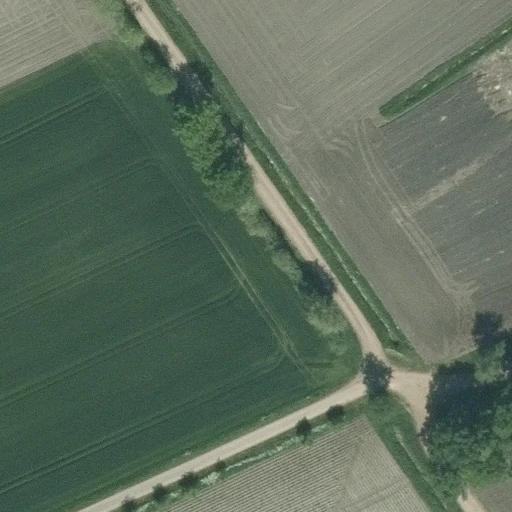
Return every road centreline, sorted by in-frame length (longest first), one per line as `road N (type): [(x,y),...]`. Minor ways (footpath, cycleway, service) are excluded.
road 1 (track): [(478,511),(385,377),(373,339),(137,0)]
road 2 (residential): [(91,511),(385,377)]
road 3 (track): [(385,377),(490,383),(511,373)]
